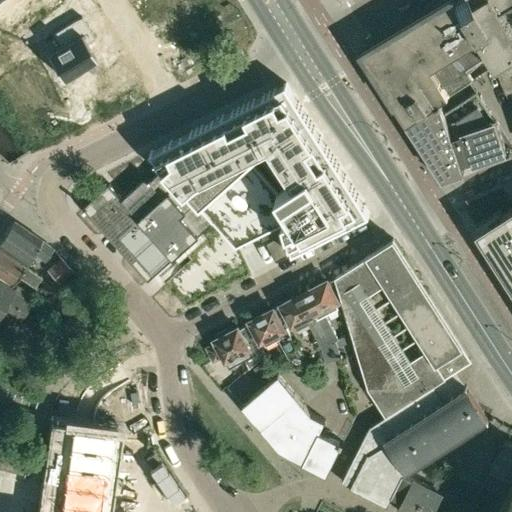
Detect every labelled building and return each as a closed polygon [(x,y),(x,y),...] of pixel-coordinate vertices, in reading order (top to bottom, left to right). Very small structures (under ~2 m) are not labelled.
[(55,0),(27,0),(31,4),(14,15),(31,40),(51,27),(56,35),(81,19),(69,0),(59,7),(55,0)] [(466,69),(488,55),(455,0),(446,0),(362,51),(407,122),(408,121),(441,100),(472,79),(466,69)] [(511,66),(511,27),(501,9),(511,1),(511,0),(455,0),(488,55),(494,65),(498,73),(511,66)] [(61,49),(48,57),(62,80),(96,59),(86,44),(95,38),(82,19),(81,19),(56,35),(54,37),(61,49)] [(113,56),(104,61),(111,71),(119,66),(113,56)] [(511,90),(511,66),(498,73),(506,93),(511,90)] [(287,82),(150,150),(165,167),(213,221),(230,240),(257,227),(261,234),(284,223),(293,251),(370,212),(287,82)] [(441,100),(408,121),(443,177),(463,170),(465,170),(462,161),(471,158),(471,161),(472,161),(473,164),(481,161),(482,163),(511,152),(511,150),(509,151),(507,145),(511,142),(477,90),(445,112),(441,100)] [(110,183),(84,206),(149,278),(213,221),(165,167),(152,179),(151,177),(149,179),(147,176),(123,198),(110,183)] [(511,207),(503,213),(477,229),(511,283),(511,207)] [(0,237),(0,247),(23,263),(32,251),(44,259),(52,247),(41,238),(17,222),(10,223),(0,237)] [(277,260),(292,252),(286,232),(267,242),(277,260)] [(472,360),(429,293),(394,238),(368,254),(368,255),(336,276),(369,386),(387,414),(457,370),(472,360)] [(23,263),(0,247),(0,275),(11,282),(17,274),(34,286),(41,276),(23,263)] [(60,283),(73,270),(61,256),(47,269),(60,283)] [(342,358),(336,338),(338,338),(326,314),(340,306),(336,300),(339,299),(328,279),(305,291),(331,341),(335,359),(342,358)] [(0,311),(2,308),(21,319),(31,301),(13,290),(14,288),(0,280),(0,311)] [(331,341),(305,291),(282,303),(292,323),(295,322),(297,328),(312,320),(324,345),(328,361),(335,359),(331,341)] [(274,307),(250,319),(261,340),(263,339),(266,345),(281,337),(292,357),(297,367),(308,364),(284,320),(282,322),(274,307)] [(83,316),(81,317),(64,330),(73,342),(92,328),(83,316)] [(207,347),(214,360),(224,355),(230,367),(245,359),(250,367),(261,358),(258,354),(257,352),(253,354),(239,325),(228,331),(227,328),(216,333),(218,336),(215,338),(217,342),(207,347)] [(288,369),(297,367),(292,357),(283,363),(288,369)] [(267,371),(260,362),(254,367),(261,376),(267,371)] [(113,384),(107,375),(99,363),(76,379),(91,402),(114,386),(113,384)] [(475,426),(487,419),(488,420),(489,419),(487,416),(486,416),(468,388),(469,387),(467,384),(466,384),(457,370),(387,414),(370,425),(342,480),(351,484),(350,485),(388,505),(406,470),(407,472),(409,471),(408,469),(420,462),(421,463),(422,462),(421,461),(433,453),(434,455),(435,454),(434,452),(446,444),(447,446),(449,445),(448,443),(460,436),(461,437),(462,436),(461,435),(473,427),(474,429),(476,428),(475,426)] [(342,445),(344,441),(340,439),(320,429),(325,418),(312,412),(279,373),(242,404),(280,447),(289,453),(304,461),(303,461),(327,473),(342,445)] [(110,511),(118,458),(122,431),(56,421),(50,420),(36,511),(110,511)] [(499,472),(511,478),(511,441),(506,439),(483,483),(492,488),(499,472)] [(0,467),(24,474),(28,458),(0,449),(0,467)] [(402,511),(432,511),(442,492),(448,480),(438,475),(432,487),(414,477),(398,510),(402,511)] [(511,511),(511,496),(503,511),(511,511)]
